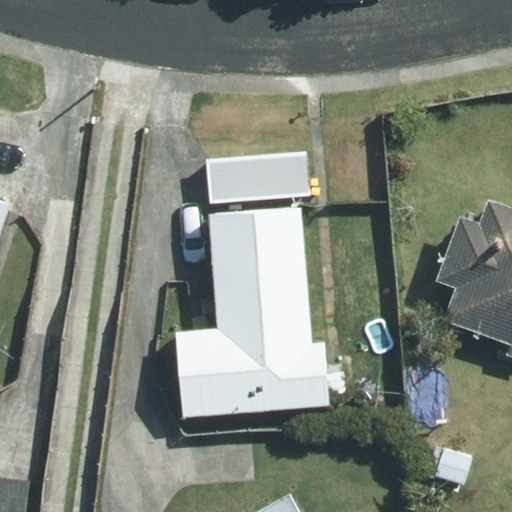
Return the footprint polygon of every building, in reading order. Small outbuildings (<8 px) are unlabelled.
[(0,138),(0,181),(5,183),(19,145),(0,138)] [(310,152),(215,159),(218,201),(313,194),(310,152)] [(0,253),(17,204),(0,198),(0,253)] [(511,202),(501,198),(491,223),(471,216),(448,276),(466,282),(455,313),(511,335),(511,202)] [(305,210),(220,214),(227,328),(186,332),(191,409),(330,401),(326,343),(313,344),(305,210)] [(477,457),(448,449),(440,474),(470,482),(477,457)] [(40,511),(47,476),(0,468),(0,511),(40,511)] [(300,511),(294,501),(274,511),(300,511)]
